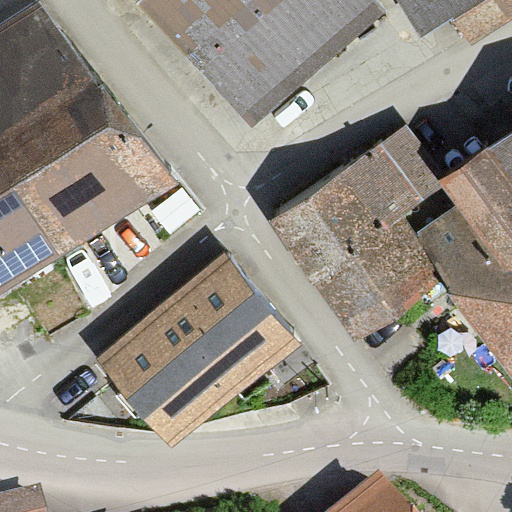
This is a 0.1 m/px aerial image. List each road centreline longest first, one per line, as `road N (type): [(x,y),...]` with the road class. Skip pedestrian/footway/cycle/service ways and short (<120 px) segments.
road 1 (tertiary): [(426,450),(188,469),(0,448)]
road 2 (residential): [(236,216),(511,51)]
road 3 (residential): [(426,450),(236,216)]
road 4 (residential): [(0,403),(236,216)]
road 5 (residential): [(236,216),(63,0)]
